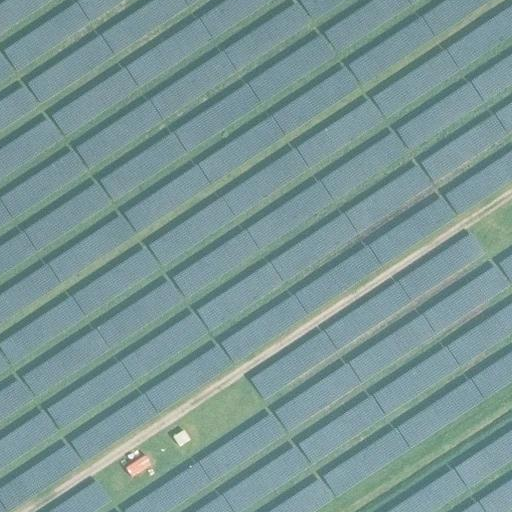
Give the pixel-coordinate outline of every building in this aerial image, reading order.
[(50,118),(63,138),(223,34),(227,40),(288,0),(224,0),(226,4),(50,118)] [(0,8),(0,32),(15,24),(5,6),(0,8)] [(0,84),(11,77),(0,59),(0,84)] [(0,153),(0,180),(61,144),(48,124),(0,153)] [(133,232),(229,179),(228,177),(256,161),(242,135),(226,143),(231,151),(122,212),(133,232)] [(0,227),(85,178),(73,158),(0,200),(0,227)] [(0,248),(0,275),(109,208),(97,189),(0,248)] [(0,322),(134,243),(123,225),(0,297),(0,322)] [(183,300),(234,270),(230,263),(249,253),(240,238),(171,279),(183,300)] [(121,279),(125,287),(155,273),(146,255),(109,273),(114,282),(121,279)] [(171,288),(144,300),(152,318),(178,307),(171,288)] [(68,304),(0,345),(0,349),(9,364),(79,322),(68,304)] [(193,318),(168,334),(179,351),(204,335),(193,318)] [(78,459),(233,371),(221,350),(66,438),(78,459)] [(53,363),(23,376),(31,396),(62,383),(53,363)] [(0,393),(0,419),(30,401),(18,382),(0,393)] [(81,393),(47,410),(57,430),(91,412),(81,393)] [(6,461),(7,463),(55,436),(43,415),(6,435),(14,449),(6,453),(4,448),(0,450),(0,462),(1,464),(6,461)] [(175,441),(180,449),(190,442),(185,434),(175,441)] [(125,467),(129,476),(150,467),(146,458),(125,467)] [(345,466),(323,479),(333,495),(354,482),(345,466)] [(181,479),(123,510),(123,511),(165,511),(176,506),(170,494),(185,487),(181,479)]
